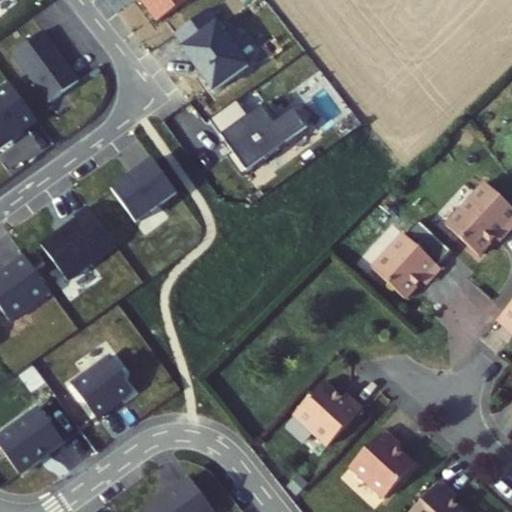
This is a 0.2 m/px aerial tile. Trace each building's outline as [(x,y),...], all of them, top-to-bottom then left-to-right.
[(191,4),(187,0),(132,0),(136,5),(135,6),(153,31),(191,4)] [(211,7),(168,37),(206,93),(250,62),(211,7)] [(37,34),(8,56),(43,105),(73,83),(37,34)] [(0,148),(18,136),(19,138),(33,128),(6,91),(0,95),(0,148)] [(263,111),(245,124),(233,107),(206,127),(229,159),(223,163),(238,183),(304,136),(290,116),(274,127),(263,111)] [(126,185),(125,184),(106,198),(131,231),(172,201),(148,169),(126,185)] [(511,231),(511,215),(482,188),(443,231),(476,261),(491,245),(495,241),(500,245),(511,231)] [(70,224),(71,226),(36,252),(62,288),(111,253),(83,215),(70,224)] [(401,239),(370,274),(403,304),(420,286),(424,281),(429,286),(440,274),(401,239)] [(495,241),(491,245),(496,250),(500,245),(495,241)] [(0,320),(5,328),(46,299),(20,263),(7,273),(8,275),(0,280),(0,320)] [(429,286),(424,281),(420,286),(424,290),(429,286)] [(511,305),(495,324),(507,335),(511,329),(511,305)] [(119,376),(106,358),(66,387),(92,421),(127,395),(118,383),(119,376)] [(342,404),(324,388),(294,420),(328,452),(363,414),(351,403),(347,408),(342,404)] [(347,399),(342,404),(347,408),(351,403),(347,399)] [(59,445),(34,410),(0,434),(0,457),(14,477),(35,462),(34,460),(42,454),(43,456),(59,445)] [(393,450),(397,444),(386,434),(351,472),(385,503),(415,470),(398,454),(393,450)] [(402,449),(397,444),(393,450),(398,454),(402,449)] [(204,511),(183,482),(140,511),(204,511)] [(449,501),(454,496),(442,485),(417,511),(461,511),(454,505),(449,501)] [(459,500),(454,496),(449,501),(454,505),(459,500)]
